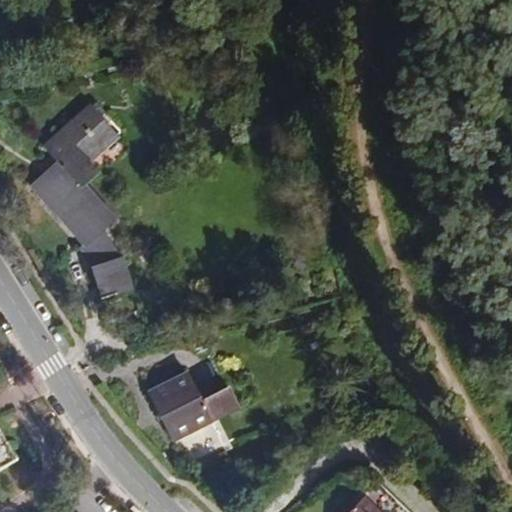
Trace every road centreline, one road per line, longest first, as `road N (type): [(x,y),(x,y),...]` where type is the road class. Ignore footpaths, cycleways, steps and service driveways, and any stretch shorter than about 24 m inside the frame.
road 1 (track): [(511,473),(467,406),(396,264),(362,123),(369,0)]
road 2 (tertiary): [(0,282),(102,446),(167,511)]
